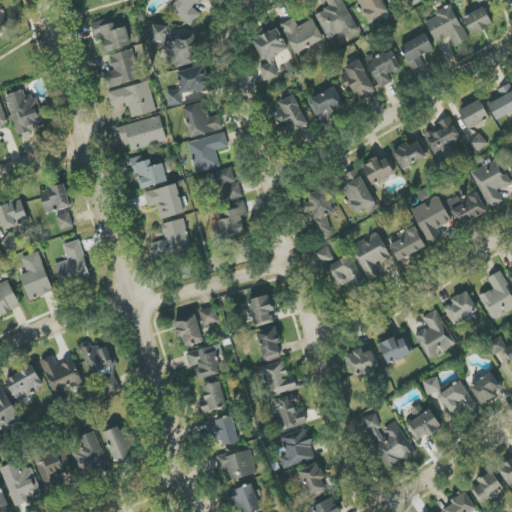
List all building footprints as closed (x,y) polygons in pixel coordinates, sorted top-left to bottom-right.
[(177,0),(170,10),(191,26),(201,14),(195,8),(201,0),(177,0)] [(357,26),(342,0),(328,0),(325,2),(327,8),(315,14),(330,41),(357,26)] [(357,0),(368,22),(388,12),(382,0),(357,0)] [(450,36),(455,47),(469,40),(452,6),(425,20),(437,43),(450,36)] [(0,33),(10,28),(0,7),(0,33)] [(471,35),(493,27),(486,8),(464,16),(471,35)] [(281,25),(296,54),(324,40),(314,19),(298,27),(294,18),(281,25)] [(130,46),(126,27),(116,30),(114,23),(107,25),(105,20),(91,24),(94,38),(100,36),(104,52),(130,46)] [(167,43),(168,26),(153,26),(152,42),(167,43)] [(288,50),(278,29),(253,41),(264,62),(288,50)] [(434,50),(426,33),(400,47),(412,69),(424,63),(421,56),(434,50)] [(194,37),(170,39),(173,66),(197,63),(194,37)] [(114,71),(103,74),(107,89),(141,79),(133,50),(110,56),(114,71)] [(378,88),(392,83),(389,75),(401,70),(394,50),(368,60),(378,88)] [(350,78),(342,82),(348,96),(359,91),(362,98),(375,92),(361,60),(345,67),(350,78)] [(264,81),(278,78),(274,61),(259,65),(264,81)] [(179,70),(180,93),(208,92),(207,68),(179,70)] [(108,92),(112,107),(128,103),(131,118),(156,112),(149,82),(108,92)] [(497,90),(501,99),(489,104),(496,120),(511,112),(511,87),(511,84),(497,90)] [(344,105),(336,87),(308,100),(316,118),(344,105)] [(19,135),(43,127),(30,88),(6,96),(19,135)] [(168,91),(168,106),(182,105),(182,90),(168,91)] [(274,107),(282,125),(287,122),(293,133),(309,125),(295,96),(274,107)] [(0,128),(9,126),(1,101),(0,100),(0,128)] [(183,107),(192,138),(223,129),(219,115),(210,117),(205,101),(183,107)] [(459,110),(467,129),(489,120),(481,101),(459,110)] [(131,150),(167,143),(162,117),(119,126),(122,145),(130,144),(131,150)] [(450,146),(462,141),(452,119),(424,131),(436,160),(453,153),(450,146)] [(196,174),(220,167),(216,151),(229,147),(225,133),(188,143),(196,174)] [(478,153),(489,145),(480,134),(470,143),(478,153)] [(401,169),(429,157),(422,140),(409,145),(409,144),(393,150),(401,169)] [(141,189),(168,182),(163,164),(152,166),(150,156),(129,161),(132,174),(137,173),(141,189)] [(397,174),(389,157),(380,161),(378,158),(363,165),(372,185),(397,174)] [(490,209),(503,202),(498,191),(511,185),(500,159),(472,172),(490,209)] [(242,197),(234,168),(201,176),(207,199),(221,195),(223,202),(242,197)] [(375,204),(359,168),(342,176),(347,186),(343,188),(354,213),(375,204)] [(185,213),(177,184),(144,193),(148,208),(157,205),(161,220),(185,213)] [(45,213),(71,208),(66,185),(41,190),(45,213)] [(302,204),(305,214),(311,213),(317,237),(332,233),(327,215),(334,213),(327,190),(308,195),(310,202),(302,204)] [(487,213),(477,192),(460,200),(459,196),(447,201),(459,226),(487,213)] [(412,211),(430,245),(443,238),(438,229),(452,221),(439,197),(412,211)] [(29,223),(22,200),(0,206),(0,216),(4,230),(29,223)] [(231,205),(233,209),(225,212),(227,218),(218,222),(223,240),(246,232),(242,220),(250,218),(244,201),(231,205)] [(74,226),(69,212),(56,217),(61,231),(74,226)] [(162,224),(166,240),(152,244),(156,259),(192,249),(183,218),(162,224)] [(401,241),(391,245),(399,262),(427,248),(416,226),(398,235),(401,241)] [(10,249),(18,241),(11,233),(3,242),(10,249)] [(371,281),(382,275),(377,265),(391,257),(378,233),(352,247),(371,281)] [(56,264),(61,288),(91,281),(81,241),(64,245),(68,261),(56,264)] [(321,264),(334,258),(329,246),(315,252),(321,264)] [(54,292),(39,252),(22,258),(28,273),(20,275),(30,301),(54,292)] [(365,284),(352,255),(328,266),(339,288),(353,281),(356,288),(365,284)] [(494,320),(511,310),(511,290),(502,271),(488,278),(494,289),(481,296),(494,320)] [(0,316),(21,308),(10,281),(0,285),(0,316)] [(454,325),(479,311),(467,291),(451,300),(453,304),(445,308),(454,325)] [(273,322),(271,312),(273,311),(270,296),(250,299),(254,326),(273,322)] [(202,327),(219,322),(215,307),(198,312),(202,327)] [(456,345),(437,310),(424,317),(429,327),(415,335),(429,360),(456,345)] [(183,337),(185,346),(202,343),(196,312),(173,316),(178,338),(183,337)] [(264,361),(283,358),(277,327),(258,331),(264,361)] [(389,365),(414,353),(405,334),(380,346),(389,365)] [(511,366),(511,344),(507,347),(502,338),(489,345),(494,355),(504,350),(511,366)] [(92,378),(116,369),(108,347),(95,352),(91,342),(80,346),(92,378)] [(221,374),(217,357),(223,356),(220,345),(186,353),(189,367),(197,365),(200,379),(221,374)] [(379,368),(374,350),(363,353),(362,349),(347,354),(353,376),(379,368)] [(58,366),(54,356),(41,361),(57,399),(85,387),(73,359),(58,366)] [(297,389),(294,376),(288,377),(284,362),(261,368),(267,396),(297,389)] [(32,403),(28,396),(45,386),(33,366),(6,381),(22,409),(32,403)] [(481,406),(498,397),(495,393),(503,388),(494,372),(470,385),(481,406)] [(101,380),(108,395),(120,390),(113,374),(101,380)] [(427,394),(441,390),(438,377),(423,381),(427,394)] [(452,416),(463,408),(467,415),(478,407),(460,381),(438,396),(452,416)] [(203,413),(227,408),(221,382),(203,386),(208,406),(202,407),(203,413)] [(0,428),(19,419),(3,385),(0,386),(0,428)] [(300,411),(295,395),(273,401),(282,431),(308,424),(304,410),(300,411)] [(417,442),(441,430),(427,402),(409,411),(414,420),(407,424),(417,442)] [(390,469),(416,450),(396,423),(380,434),(377,430),(383,426),(374,413),(363,420),(380,443),(373,447),(390,469)] [(222,439),(223,445),(238,443),(234,417),(210,421),(212,441),(222,439)] [(136,453),(127,429),(121,432),(119,427),(104,433),(115,461),(136,453)] [(283,468),(316,459),(308,430),(281,437),(286,456),(280,457),(283,468)] [(70,442),(82,478),(109,468),(96,433),(70,442)] [(71,471),(64,448),(35,457),(46,493),(57,489),(53,477),(71,471)] [(228,482),(257,474),(250,448),(217,458),(221,472),(225,471),(228,482)] [(511,491),(511,490),(511,461),(499,468),(511,491)] [(15,507),(42,497),(31,466),(19,470),(16,462),(1,468),(15,507)] [(311,498),(327,490),(323,481),(326,479),(319,463),(299,472),(311,498)] [(478,480),(480,485),(473,490),(481,504),(504,490),(493,471),(478,480)] [(0,511),(8,511),(11,511),(0,484),(0,511)] [(244,511),(255,511),(260,511),(254,484),(236,489),(238,496),(232,498),(235,509),(243,507),(244,511)] [(453,504),(443,511),(478,511),(479,511),(465,491),(450,500),(453,504)] [(305,511),(339,511),(333,498),(305,511)]
